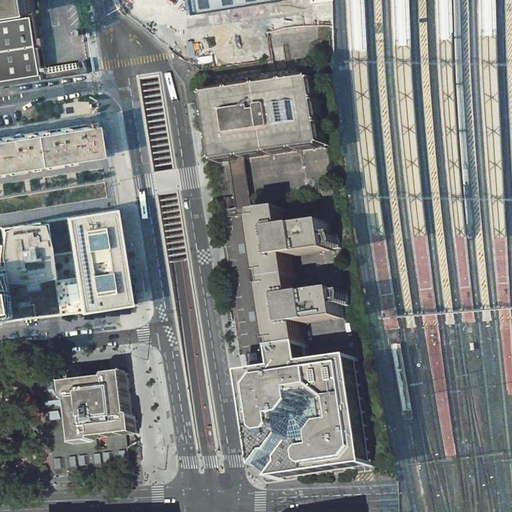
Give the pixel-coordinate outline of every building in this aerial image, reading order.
[(0,0),(0,21),(36,16),(33,0),(0,0)] [(344,0),(348,45),(354,120),(371,237),(385,236),(378,184),(372,121),(361,0),(344,0)] [(389,0),(391,33),(400,139),(411,236),(428,234),(421,187),(412,82),(408,0),(389,0)] [(433,0),(436,54),(444,145),(453,236),(467,235),(458,153),(453,75),(451,0),(433,0)] [(476,0),(479,52),(483,144),(490,238),(506,238),(504,199),(496,49),(495,0),(476,0)] [(36,16),(0,21),(0,87),(46,80),(36,16)] [(221,164),(329,145),(318,76),(299,79),(196,90),(206,159),(221,164)] [(95,126),(0,140),(0,171),(100,156),(95,126)] [(227,195),(228,211),(236,210),(234,194),(227,195)] [(241,214),(252,284),(295,277),(292,256),(332,249),(332,247),(330,234),(328,222),(288,228),(284,208),(241,214)] [(0,322),(80,313),(131,307),(116,209),(0,227),(0,322)] [(330,234),(332,247),(339,246),(337,233),(330,234)] [(279,349),(308,345),(313,344),(332,341),(331,338),(305,342),(303,325),(343,319),(341,306),(339,293),(338,291),(298,297),(295,277),(252,284),(263,351),(279,349)] [(339,293),(341,306),(347,305),(345,291),(339,293)] [(372,456),(357,359),(311,364),(308,345),(279,349),(282,369),(248,374),(261,470),(263,468),(279,479),(277,481),(374,466),(374,464),(372,456)] [(49,449),(54,448),(55,460),(57,475),(68,474),(108,470),(131,468),(129,450),(126,450),(125,437),(138,435),(139,433),(137,418),(135,417),(133,416),(128,374),(112,376),(110,378),(110,380),(68,384),(69,396),(59,398),(57,385),(44,387),(48,424),(46,424),(47,428),(49,449)]
